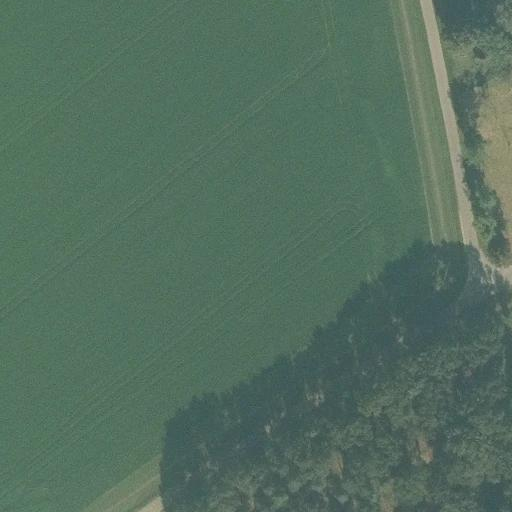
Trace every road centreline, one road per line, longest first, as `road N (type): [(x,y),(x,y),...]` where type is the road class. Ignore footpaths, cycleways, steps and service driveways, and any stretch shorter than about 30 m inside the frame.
road 1 (unclassified): [(483,291),(162,511)]
road 2 (unclassified): [(483,291),(424,0)]
